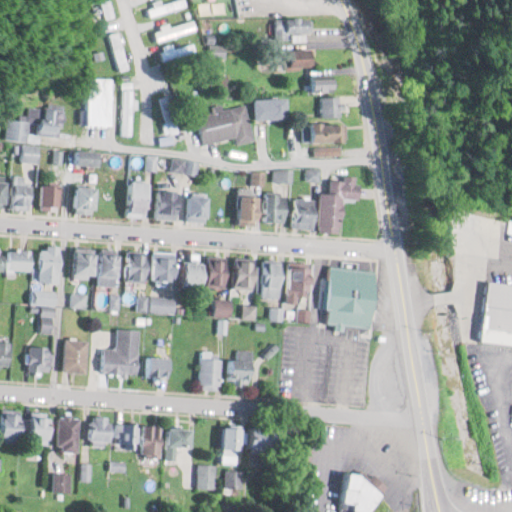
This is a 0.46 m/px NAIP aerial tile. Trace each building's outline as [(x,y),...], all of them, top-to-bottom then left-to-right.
[(97,0),(101,19),(112,16),(108,0),(97,0)] [(307,18),(270,18),(270,39),(285,39),(285,32),(307,32),(307,18)] [(127,68),(117,30),(106,33),(117,71),(127,68)] [(195,54),(192,41),(158,50),(162,63),(195,54)] [(276,49),(276,68),(308,68),(308,49),(276,49)] [(302,76),(302,90),(327,90),(327,76),(302,76)] [(82,125),(106,125),(107,77),(83,77),(82,125)] [(119,81),(119,135),(130,135),(130,81),(119,81)] [(170,96),(161,97),(165,132),(174,131),(170,96)] [(316,96),(316,116),(340,116),(340,96),(316,96)] [(250,97),(250,118),(283,118),(283,97),(250,97)] [(252,140),(243,102),(192,114),(199,144),(233,136),(235,143),(252,140)] [(2,138),(24,141),(26,122),(53,126),(55,110),(28,106),(26,121),(4,118),(2,138)] [(299,122),(299,140),(340,140),(340,122),(299,122)] [(37,144),(19,143),(18,160),(36,161),(37,144)] [(96,151),(68,151),(68,164),(96,164),(96,151)] [(304,179),(317,179),(317,168),(304,168),(304,179)] [(262,171),(250,171),(250,183),(262,183),(262,171)] [(315,191),(313,230),(336,231),(338,198),(352,198),(353,175),(338,174),(337,179),(326,179),(326,192),(315,191)] [(6,208),(25,208),(25,175),(6,175),(6,208)] [(140,214),(140,181),(121,181),(121,214),(140,214)] [(56,209),(56,184),(36,184),(36,209),(56,209)] [(88,211),(88,186),(67,186),(67,211),(88,211)] [(151,218),(171,218),(171,190),(151,190),(151,218)] [(181,220),(200,220),(200,194),(181,194),(181,220)] [(259,194),(259,221),(278,221),(278,194),(259,194)] [(251,195),(231,195),(231,223),(251,223),(251,195)] [(310,227),(310,197),(288,197),(288,227),(310,227)] [(54,282),(54,246),(33,246),(33,282),(54,282)] [(27,247),(0,247),(0,268),(27,268),(27,247)] [(140,281),(140,250),(120,250),(120,281),(140,281)] [(66,277),(85,277),(85,251),(66,251),(66,277)] [(169,280),(169,251),(147,251),(147,280),(169,280)] [(111,253),(91,253),(91,276),(111,276),(111,253)] [(201,286),(219,286),(219,256),(201,256),(201,286)] [(248,259),(228,259),(228,288),(248,288),(248,259)] [(275,296),(275,260),(256,260),(256,296),(275,296)] [(195,263),(177,263),(177,286),(195,286),(195,263)] [(322,265),(318,323),(366,327),(371,269),(322,265)] [(281,302),(300,302),(300,266),(281,266),(281,302)] [(511,280),(484,279),(476,341),(511,345),(511,280)] [(52,289),(28,289),(28,304),(52,304),(52,289)] [(204,314),(220,314),(220,300),(204,300),(204,314)] [(135,329),(113,328),(112,349),(98,348),(96,371),(132,373),(135,329)] [(0,364),(8,364),(8,338),(0,338),(0,364)] [(83,339),(60,339),(60,371),(83,371),(83,339)] [(25,369),(47,369),(47,345),(25,345),(25,369)] [(222,381),(248,381),(248,349),(234,349),(233,359),(222,359),(222,381)] [(216,356),(195,356),(194,387),(215,388),(216,356)] [(163,377),(163,357),(140,357),(140,377),(163,377)] [(0,435),(14,436),(14,409),(0,408),(0,435)] [(74,450),(74,414),(53,414),(53,450),(74,450)] [(19,439),(42,439),(42,415),(19,415),(19,439)] [(84,441),(103,442),(105,416),(85,415),(84,441)] [(132,423),(114,422),(113,447),(132,447),(132,423)] [(156,455),(156,425),(138,425),(138,455),(156,455)] [(233,426),(215,426),(215,447),(233,447),(233,426)] [(186,428),(159,427),(159,445),(185,445),(186,428)] [(212,487),(212,463),(194,463),(194,487),(212,487)] [(239,487),(240,469),(223,469),(223,486),(239,487)] [(352,511),(363,511),(384,484),(364,469),(356,478),(348,471),(330,495),(352,511)]
